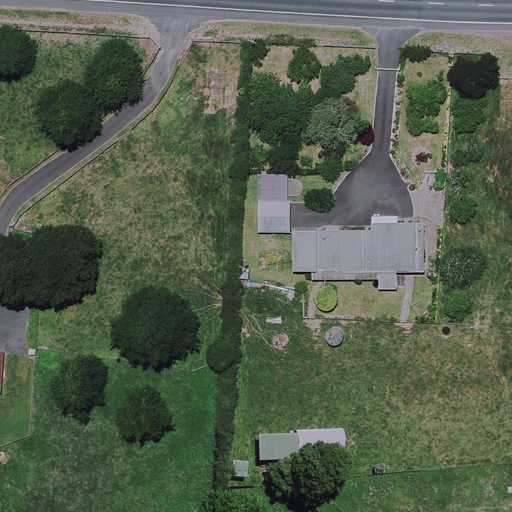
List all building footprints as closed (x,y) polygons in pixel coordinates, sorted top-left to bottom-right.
[(289,202),(259,202),(258,232),(289,232),(289,202)] [(400,216),(371,216),(371,228),(318,227),(318,231),(292,230),(291,271),(310,271),(310,281),(378,282),(378,288),(404,288),(404,278),(397,277),(397,273),(423,273),(424,228),(399,228),(400,216)] [(336,452),(335,431),(293,432),(293,453),(336,452)] [(289,463),(288,437),(252,438),(252,463),(289,463)] [(244,461),(227,461),(227,480),(244,481),(244,461)]
